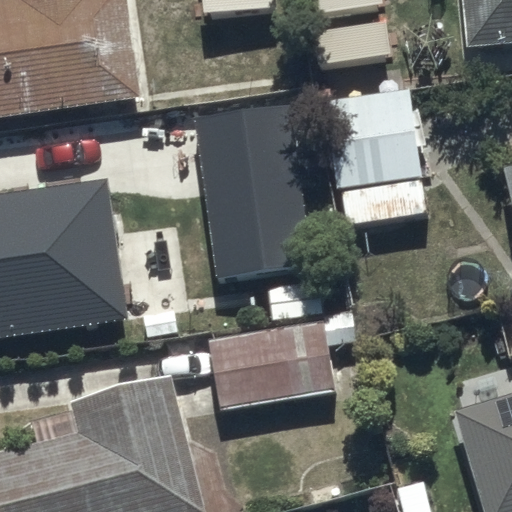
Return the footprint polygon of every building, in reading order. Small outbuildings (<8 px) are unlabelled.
[(0,0),(0,116),(138,96),(122,0),(0,0)] [(511,0),(462,0),(467,48),(511,43),(511,0)] [(420,176),(406,89),(391,92),(390,83),(365,87),(367,95),(320,102),(334,190),(420,176)] [(213,284),(310,273),(292,113),(195,124),(213,284)] [(511,163),(499,166),(511,220),(511,163)] [(106,177),(0,193),(0,337),(127,319),(106,177)] [(331,391),(322,326),(209,340),(218,406),(331,391)] [(0,511),(204,511),(170,377),(70,401),(77,431),(0,449),(0,511)] [(511,511),(511,391),(455,409),(486,511),(511,511)]
